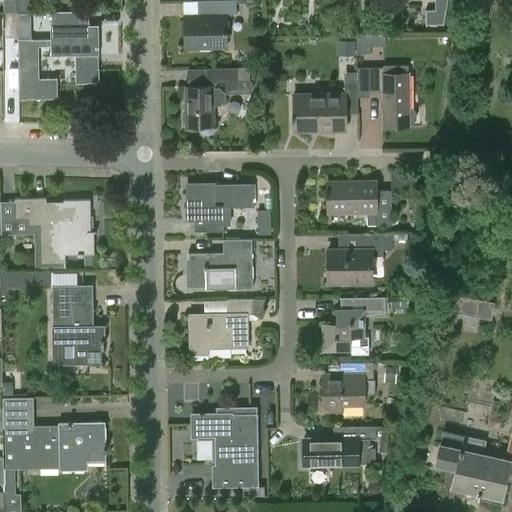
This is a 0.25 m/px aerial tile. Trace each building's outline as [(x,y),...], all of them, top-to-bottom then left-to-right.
[(3,0),(4,13),(6,13),(16,13),(16,0),(3,0)] [(16,0),(16,13),(29,13),(28,0),(16,0)] [(197,0),(198,11),(198,19),(185,19),(185,47),(227,46),(227,14),(236,14),(236,0),(197,0)] [(426,24),(444,23),(446,9),(447,0),(435,0),(436,9),(426,9),(426,24)] [(89,26),(89,12),(52,13),(52,26),(51,26),(51,40),(17,41),(18,101),(57,100),(56,79),(38,79),(37,48),(52,48),(52,57),(75,56),(76,84),(99,83),(98,26),(89,26)] [(16,13),(6,13),(7,38),(16,38),(16,13)] [(357,54),(369,53),(369,46),(369,36),(356,36),(357,54)] [(353,40),(335,40),(335,53),(353,53),(353,40)] [(213,131),(213,125),(215,125),(214,105),(220,105),(225,99),(225,92),(249,92),(249,66),(186,67),(186,86),(186,126),(199,125),(199,131),(203,135),(209,135),(213,131)] [(370,92),(384,91),(385,125),(409,125),(408,73),(384,73),(383,66),(369,67),(370,92)] [(262,78),(262,70),(251,70),(251,78),(262,78)] [(344,80),(344,92),(293,93),(294,130),(346,129),(346,114),(358,113),(357,79),(344,80)] [(511,163),(511,146),(506,145),(502,161),(511,163)] [(390,172),(390,190),(408,190),(408,207),(417,207),(417,190),(418,190),(418,172),(390,172)] [(390,224),(390,190),(375,190),(375,180),(325,181),(326,224),(331,224),(331,212),(367,211),(367,224),(390,224)] [(229,224),(229,204),(251,204),(251,184),(219,184),(219,183),(187,183),(188,219),(194,219),(194,231),(223,230),(223,224),(229,224)] [(62,201),(62,203),(47,203),(47,200),(16,200),(16,220),(29,220),(29,226),(40,226),(41,264),(65,264),(65,255),(81,255),(81,257),(86,257),(86,255),(93,254),(93,231),(90,231),(90,200),(62,201)] [(346,249),(338,249),(326,249),(326,282),(368,281),(368,255),(381,255),(381,249),(392,249),(392,239),(407,239),(407,232),(345,233),(346,249)] [(186,285),(189,285),(189,287),(206,286),(206,289),(252,288),(252,238),(222,238),(222,251),(188,252),(188,257),(185,257),(186,285)] [(49,271),(5,272),(5,288),(49,287),(49,271)] [(104,348),(104,326),(88,326),(88,308),(92,308),(91,285),(53,286),(54,326),(53,326),(53,363),(87,362),(86,348),(104,348)] [(460,314),(492,313),(492,296),(459,297),(460,314)] [(367,335),(362,335),(362,315),(385,315),(385,311),(388,311),(388,297),(339,297),(339,308),(334,308),(334,323),(319,323),(320,351),(349,351),(349,354),(367,354),(367,335)] [(208,354),(208,347),(248,346),(247,314),(253,314),(257,317),(258,316),(260,313),(262,311),(263,308),(264,305),(265,301),(264,298),(226,299),(227,313),(190,314),(190,354),(208,354)] [(363,362),(363,373),(324,374),(324,389),(322,389),(323,411),(341,411),(341,403),(364,403),(364,380),(373,380),(373,362),(363,362)] [(385,364),(384,380),(396,381),(397,365),(385,364)] [(13,378),(2,381),(5,396),(16,393),(13,378)] [(3,457),(3,458),(3,484),(3,511),(21,511),(21,494),(15,494),(15,489),(15,463),(58,462),(58,471),(86,470),(86,462),(105,461),(104,422),(56,422),(57,426),(31,426),(30,398),(1,398),(2,408),(2,409),(2,428),(2,434),(3,457)] [(257,414),(250,414),(250,408),(218,408),(218,414),(191,414),(191,437),(214,437),(215,465),(211,465),(212,488),(242,488),(242,497),(264,497),(263,487),(258,487),(257,414)] [(303,464),(345,464),(369,464),(369,439),(376,439),(376,426),(332,426),(332,439),(303,439),(303,464)] [(378,451),(386,452),(389,431),(381,430),(378,451)] [(478,496),(501,501),(506,481),(503,481),(508,457),(484,452),(486,439),(444,430),(441,442),(439,442),(435,464),(459,469),(455,484),(479,489),(478,496)] [(369,481),(367,486),(369,491),(374,493),(379,491),(382,484),(379,480),(374,478),(369,481)]
